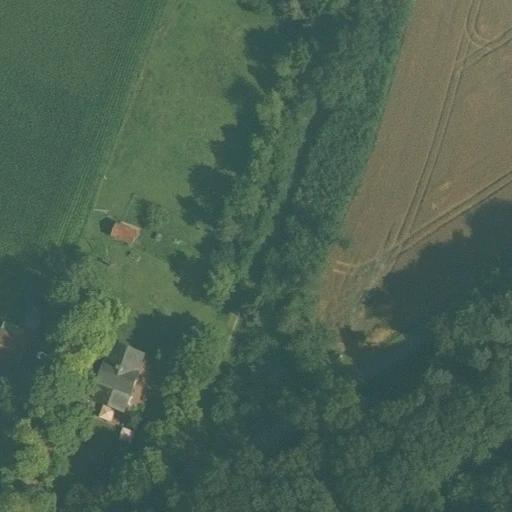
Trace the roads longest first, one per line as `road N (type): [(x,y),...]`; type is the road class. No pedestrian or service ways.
road 1 (track): [(350,0),(335,67),(274,232),(174,466),(183,495)]
road 2 (tertiary): [(159,511),(511,273)]
